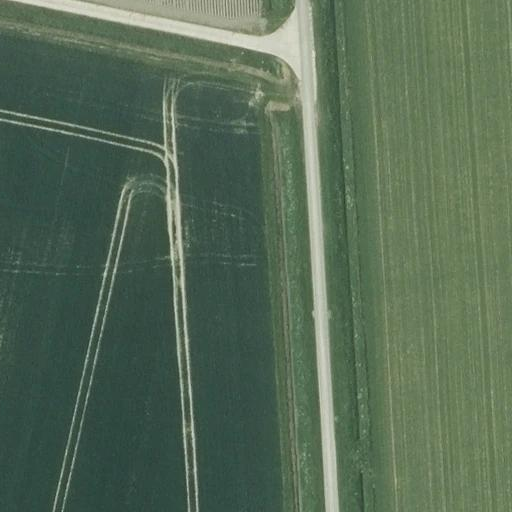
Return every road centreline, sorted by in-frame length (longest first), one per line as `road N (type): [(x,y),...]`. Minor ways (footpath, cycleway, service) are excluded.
road 1 (unclassified): [(329,511),(299,0)]
road 2 (track): [(30,0),(249,44),(301,42)]
